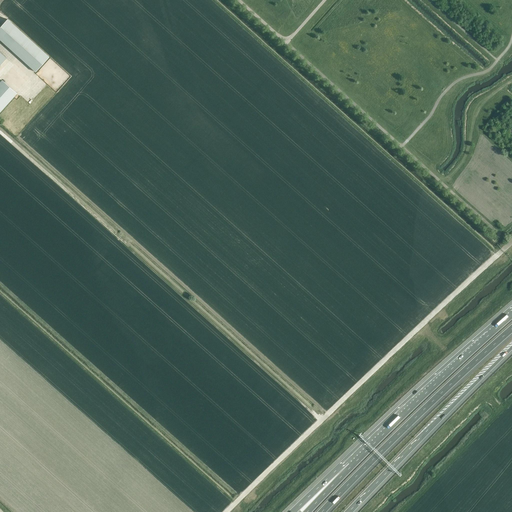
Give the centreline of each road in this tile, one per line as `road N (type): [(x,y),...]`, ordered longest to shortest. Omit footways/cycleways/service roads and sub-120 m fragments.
road 1 (motorway): [(321,511),(511,328)]
road 2 (motorway): [(349,511),(511,347)]
road 3 (motorway): [(511,314),(351,465)]
road 4 (track): [(0,130),(124,243)]
